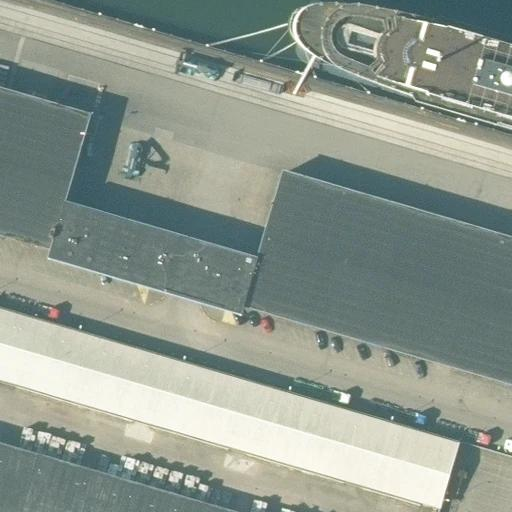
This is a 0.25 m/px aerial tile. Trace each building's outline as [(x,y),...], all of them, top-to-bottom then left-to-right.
[(0,91),(0,238),(47,252),(51,253),(49,261),(164,296),(180,238),(64,205),(89,118),(0,91)] [(180,238),(164,296),(242,319),(244,310),(378,349),(448,369),(511,387),(511,241),(282,174),(257,261),(180,238)] [(73,332),(0,310),(0,384),(53,401),(73,332)] [(438,511),(459,444),(73,332),(53,401),(434,511),(438,511)] [(220,511),(0,447),(0,511),(220,511)]
